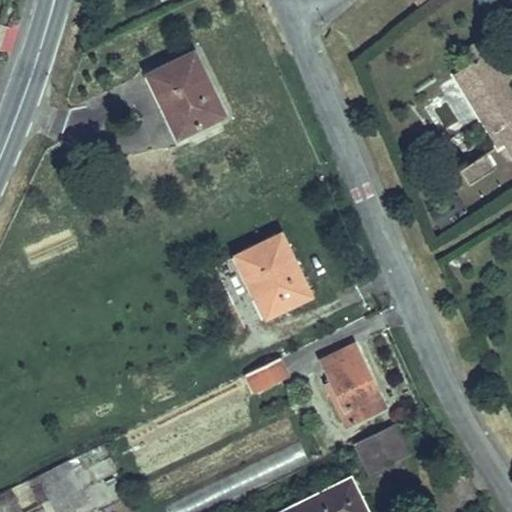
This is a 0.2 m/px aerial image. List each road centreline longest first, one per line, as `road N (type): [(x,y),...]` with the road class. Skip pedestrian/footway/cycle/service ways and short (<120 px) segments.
road 1 (residential): [(511,494),(410,319),(284,0)]
road 2 (secondary): [(0,160),(53,0)]
